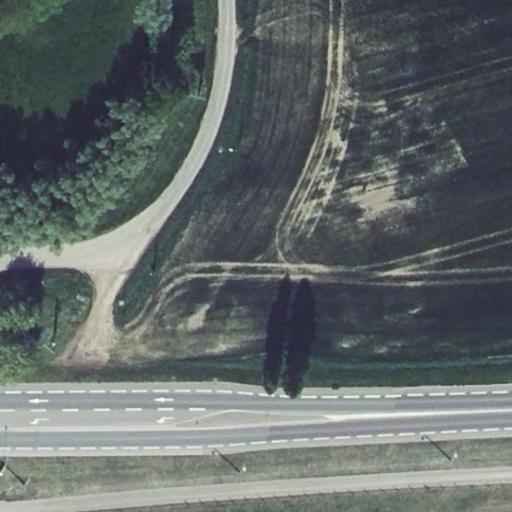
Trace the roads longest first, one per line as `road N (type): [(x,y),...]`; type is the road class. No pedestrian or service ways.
road 1 (unclassified): [(0,509),(511,473)]
road 2 (secondary): [(0,438),(202,437),(511,417)]
road 3 (secondary): [(511,406),(0,401)]
road 4 (unclassified): [(227,0),(216,108),(168,201),(103,249),(0,257)]
